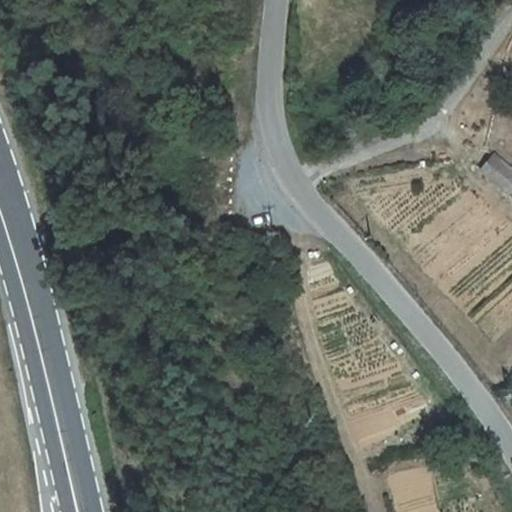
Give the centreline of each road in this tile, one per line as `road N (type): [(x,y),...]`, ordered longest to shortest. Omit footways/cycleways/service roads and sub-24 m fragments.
road 1 (unclassified): [(511,470),(492,427),(387,291),(305,220),(261,148),(271,0)]
road 2 (primary): [(0,236),(76,511)]
